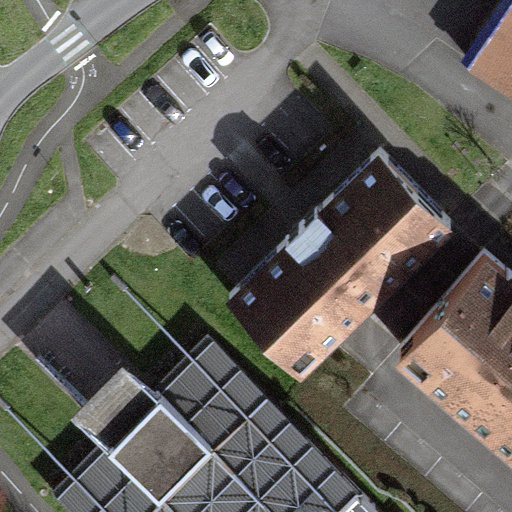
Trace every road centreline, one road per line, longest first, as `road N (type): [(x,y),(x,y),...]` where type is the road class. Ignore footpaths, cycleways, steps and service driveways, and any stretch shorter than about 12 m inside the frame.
road 1 (residential): [(0,340),(350,0)]
road 2 (residential): [(511,122),(369,0)]
road 3 (secondary): [(0,87),(106,4)]
